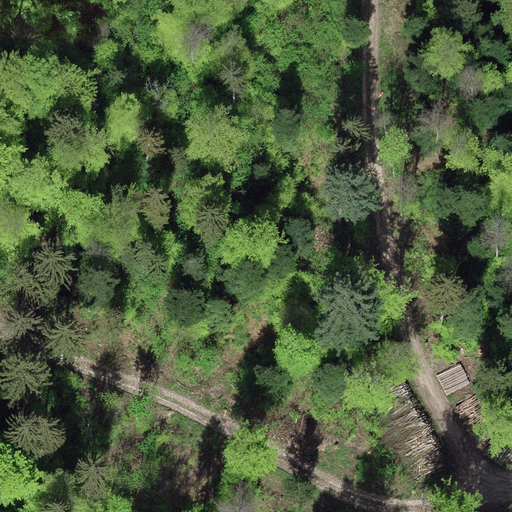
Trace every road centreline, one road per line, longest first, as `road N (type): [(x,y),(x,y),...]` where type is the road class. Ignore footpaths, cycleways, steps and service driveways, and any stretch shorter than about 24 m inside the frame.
road 1 (track): [(511,487),(410,508),(341,490),(96,359),(0,322)]
road 2 (track): [(511,485),(474,460),(415,360),(373,163),(366,0)]
